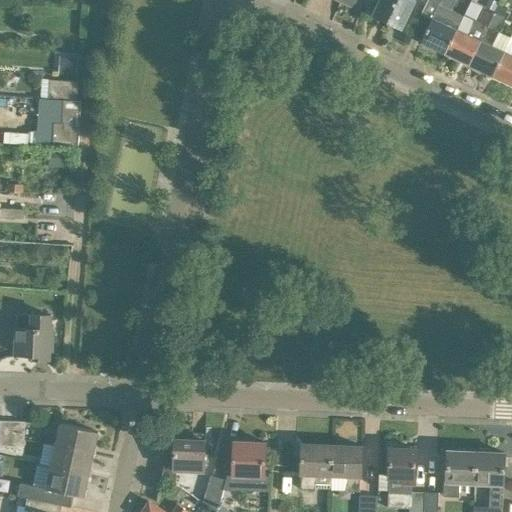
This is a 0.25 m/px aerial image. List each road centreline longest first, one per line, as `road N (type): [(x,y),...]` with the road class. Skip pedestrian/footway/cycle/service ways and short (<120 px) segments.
road 1 (residential): [(137,391),(217,0)]
road 2 (residential): [(511,413),(137,391)]
road 3 (residential): [(511,128),(241,0)]
road 4 (residential): [(137,391),(0,386)]
road 5 (residential): [(113,511),(137,391)]
